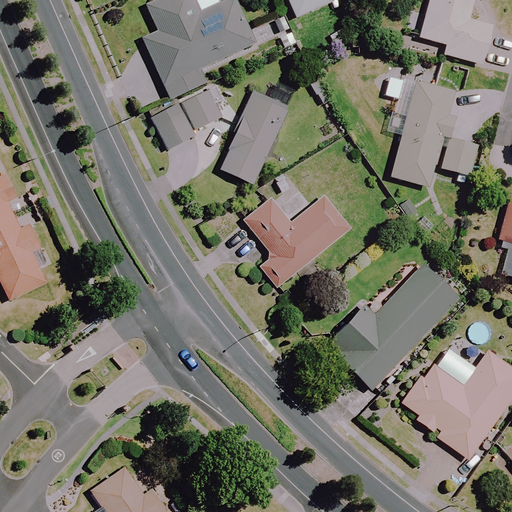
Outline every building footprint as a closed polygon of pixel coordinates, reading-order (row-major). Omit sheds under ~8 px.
[(230,0),(198,15),(191,0),(158,0),(146,6),(158,32),(141,40),(168,100),(205,83),(199,71),(254,46),(232,0),(230,0)] [(286,0),(295,19),(332,3),(330,0),(286,0)] [(428,0),(418,39),(447,47),(444,56),(480,66),(491,28),(467,21),(473,0),(428,0)] [(451,141),(457,120),(448,117),(454,94),(416,84),(390,178),(428,189),(439,149),(445,151),(440,171),(468,177),(475,147),(451,141)] [(178,106),(191,132),(222,118),(210,92),(178,106)] [(288,109),(253,93),(218,170),(252,186),(288,109)] [(191,132),(178,106),(149,119),(163,151),(193,138),(191,132)] [(0,177),(0,273),(12,300),(48,283),(35,254),(44,250),(32,225),(22,229),(9,202),(19,197),(8,174),(0,177)] [(269,256),(257,266),(282,297),(288,292),(295,301),(311,288),(298,272),(350,230),(323,197),(289,225),(269,201),(241,223),(269,256)] [(511,201),(507,200),(496,241),(511,245),(511,201)] [(459,301),(423,267),(376,317),(365,306),(325,349),(372,393),(459,301)] [(511,396),(511,371),(486,353),(462,387),(430,364),(401,405),(417,416),(413,422),(467,460),(511,396)] [(144,495),(125,467),(92,490),(106,511),(165,511),(168,510),(153,489),(144,495)]
